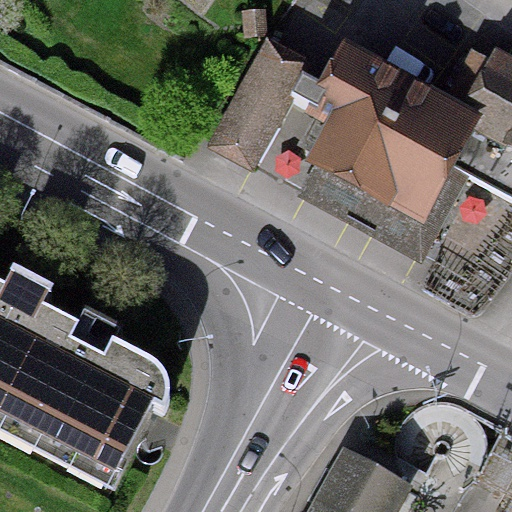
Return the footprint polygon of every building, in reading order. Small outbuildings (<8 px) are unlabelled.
[(263,13),(244,14),(245,38),(265,36),(263,13)] [(305,81),(261,57),(215,143),(259,167),(294,101),(304,84),(305,81)] [(387,202),(438,230),(466,178),(511,202),(511,75),(499,69),(468,126),(348,60),(327,96),(304,84),(294,101),(318,114),(317,116),(319,117),(307,139),(327,150),(317,167),(385,204),(387,202)] [(0,453),(110,507),(153,409),(163,415),(167,395),(160,371),(43,314),(51,303),(0,275),(0,453)] [(398,511),(411,488),(341,455),(309,511),(398,511)]
